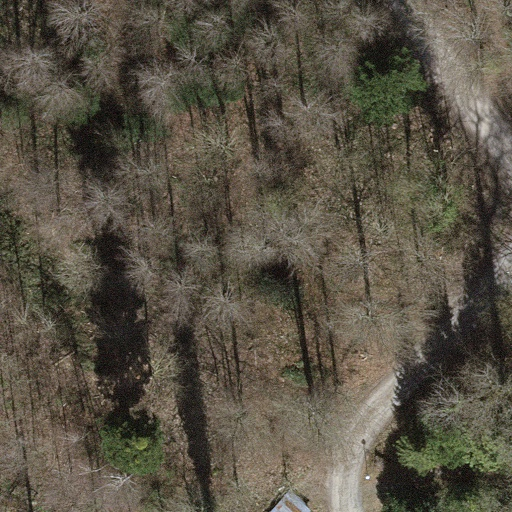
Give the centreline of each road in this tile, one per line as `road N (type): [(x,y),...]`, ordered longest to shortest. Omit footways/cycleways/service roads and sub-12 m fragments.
road 1 (track): [(511,266),(355,446),(346,511)]
road 2 (track): [(416,0),(511,157)]
